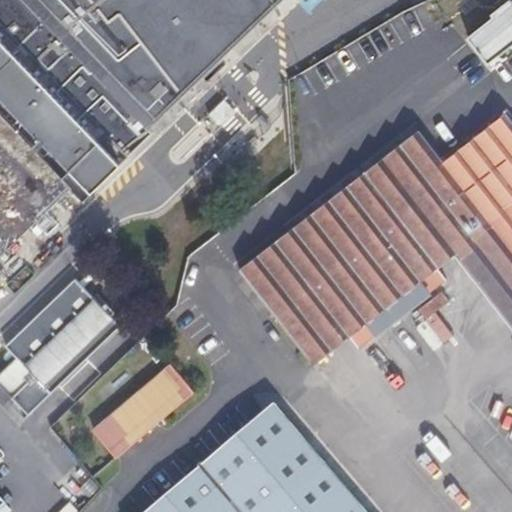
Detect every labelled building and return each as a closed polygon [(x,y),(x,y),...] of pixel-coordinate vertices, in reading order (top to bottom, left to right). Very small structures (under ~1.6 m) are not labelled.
[(0,0),(0,242),(66,177),(78,188),(148,124),(145,120),(274,0),(0,0)] [(511,0),(500,0),(485,12),(488,16),(463,35),(483,62),(510,42),(511,44),(511,0)] [(202,115),(207,121),(211,117),(215,121),(230,107),(228,105),(233,101),(227,95),(223,99),(220,95),(204,109),(206,111),(202,115)] [(511,128),(500,114),(440,159),(415,129),(235,267),(310,363),(362,324),(372,335),(426,294),(417,281),(452,254),(511,331),(511,128)] [(32,372),(49,390),(119,323),(72,275),(4,341),(15,354),(0,368),(0,381),(11,393),(32,372)] [(96,433),(167,368),(145,346),(53,429),(98,479),(120,459),(96,433)] [(200,389),(174,362),(167,368),(96,433),(120,459),(123,462),(200,389)] [(360,511),(269,406),(138,511),(360,511)]
